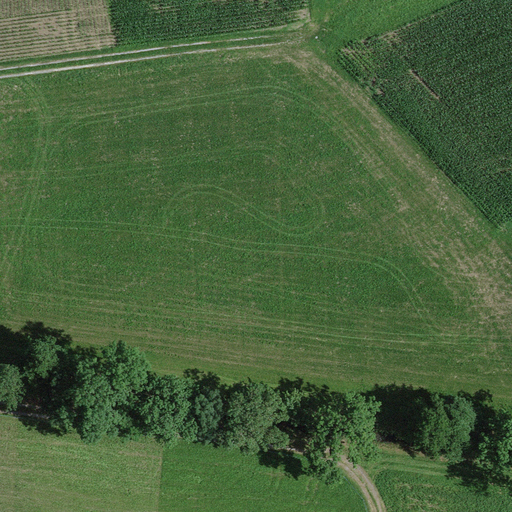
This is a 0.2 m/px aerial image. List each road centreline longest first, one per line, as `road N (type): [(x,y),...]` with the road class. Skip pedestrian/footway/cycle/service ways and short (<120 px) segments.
road 1 (track): [(0,402),(259,434),(337,456),(368,483),(378,511)]
road 2 (track): [(0,69),(289,34),(319,10)]
